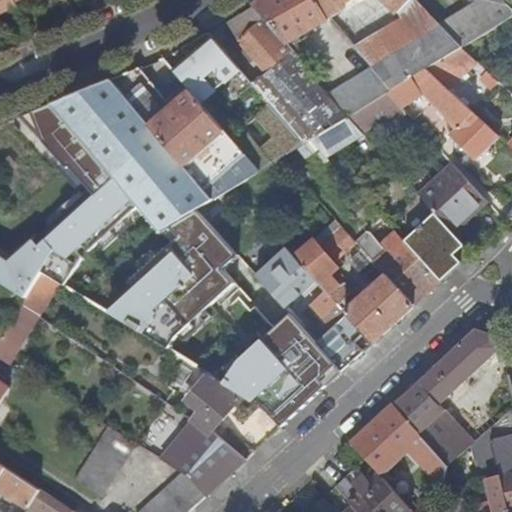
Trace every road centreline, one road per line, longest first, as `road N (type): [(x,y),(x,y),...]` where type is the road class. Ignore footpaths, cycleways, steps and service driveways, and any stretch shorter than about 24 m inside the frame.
road 1 (residential): [(231,511),(463,300),(487,292),(511,297)]
road 2 (secondary): [(194,0),(0,89)]
